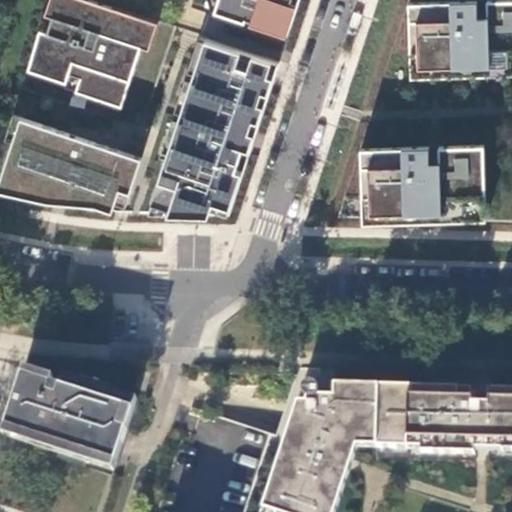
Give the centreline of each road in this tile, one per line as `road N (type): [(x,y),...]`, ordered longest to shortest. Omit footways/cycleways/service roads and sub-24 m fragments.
road 1 (residential): [(348,0),(268,229),(257,284)]
road 2 (residential): [(257,284),(511,291)]
road 3 (residential): [(0,266),(199,282)]
road 4 (residential): [(149,453),(199,282)]
